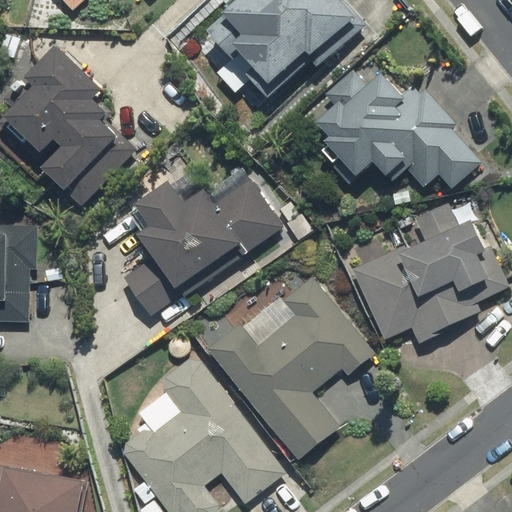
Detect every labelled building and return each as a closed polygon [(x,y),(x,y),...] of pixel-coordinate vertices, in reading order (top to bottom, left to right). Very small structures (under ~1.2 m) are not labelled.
[(90,0),(72,0),(81,9),(90,0)] [(289,78),(322,48),(328,54),(372,14),(359,0),(248,0),(217,29),(247,61),(261,48),(272,60),(258,73),(280,97),(294,84),(289,78)] [(48,158),(71,136),(78,143),(52,168),(89,206),(145,152),(112,118),(120,110),(106,95),(114,87),(66,37),(28,74),(42,89),(10,120),(48,158)] [(391,49),(366,72),(360,65),(331,91),(337,98),(314,120),(329,136),(320,144),(360,189),(376,175),(387,165),(406,186),(419,174),(433,190),(446,177),(463,195),(503,159),(470,123),(476,117),(429,65),(416,77),(391,49)] [(192,283),(252,237),(259,245),(288,223),(256,180),(226,202),(212,184),(198,195),(181,173),(147,199),(164,221),(152,230),(166,248),(129,276),(159,315),(196,287),(192,283)] [(511,274),(485,214),(466,222),(457,203),(420,219),(428,239),(361,269),(391,337),(419,325),(427,343),(491,314),(483,296),(511,283),(511,274)] [(0,320),(35,322),(37,268),(42,268),(44,225),(0,223),(0,320)] [(307,459),(348,425),(319,389),(348,365),(354,372),(380,351),(316,273),(220,352),(307,459)] [(224,511),(226,500),(213,483),(229,471),(251,503),(294,472),(211,356),(170,385),(174,390),(147,409),(156,422),(134,439),(133,456),(173,511),(181,511),(185,510),(186,511),(224,511)] [(0,511),(90,511),(95,476),(0,463),(0,511)]
